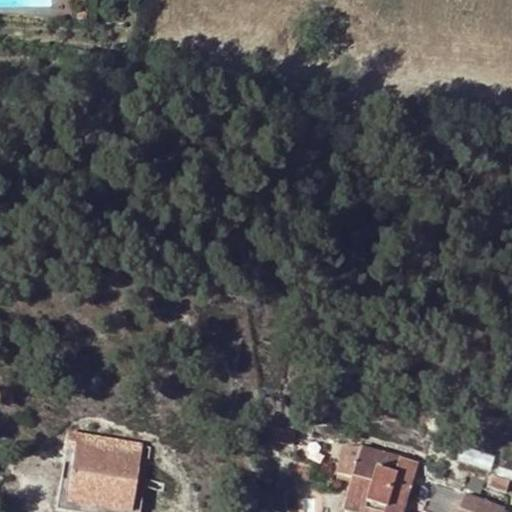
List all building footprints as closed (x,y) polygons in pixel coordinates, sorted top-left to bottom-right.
[(87,6),(77,7),(77,20),(87,20),(87,6)] [(103,66),(105,56),(78,52),(76,62),(103,66)] [(343,451),(335,478),(352,483),(346,504),(377,511),(411,511),(413,504),(408,503),(411,492),(418,465),(361,450),(360,450),(343,451)] [(132,511),(141,469),(80,457),(68,511),(132,511)] [(311,468),(293,464),(289,478),(308,482),(311,468)] [(508,482),(495,478),(494,480),(490,489),(504,494),(507,484),(508,482)] [(504,511),(506,509),(465,494),(457,511),(504,511)]
